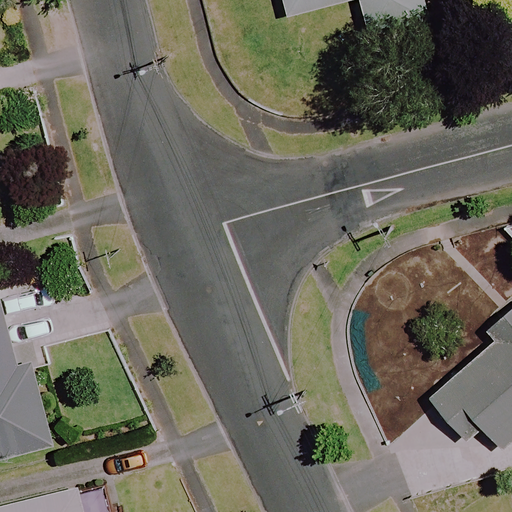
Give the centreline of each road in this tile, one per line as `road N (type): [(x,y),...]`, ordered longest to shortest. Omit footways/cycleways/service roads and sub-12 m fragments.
road 1 (residential): [(511,147),(188,237)]
road 2 (residential): [(188,237),(316,511)]
road 3 (residential): [(105,0),(126,81),(188,237)]
